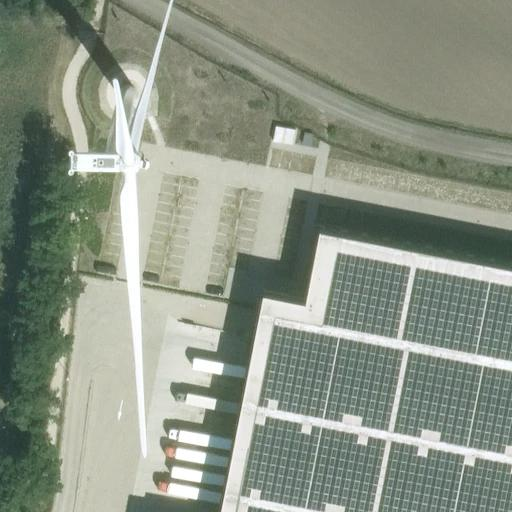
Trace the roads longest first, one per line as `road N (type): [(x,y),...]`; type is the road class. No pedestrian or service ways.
road 1 (track): [(83,0),(33,438),(15,477),(0,487)]
road 2 (track): [(0,442),(54,28),(67,0)]
road 3 (track): [(511,156),(393,129),(129,0)]
